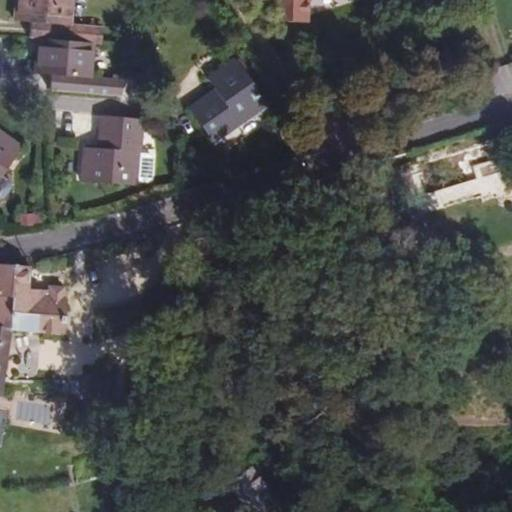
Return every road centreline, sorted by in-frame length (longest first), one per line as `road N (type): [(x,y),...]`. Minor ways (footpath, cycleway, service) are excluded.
road 1 (residential): [(511,96),(43,248),(0,253)]
road 2 (residential): [(129,114),(38,102),(0,83)]
